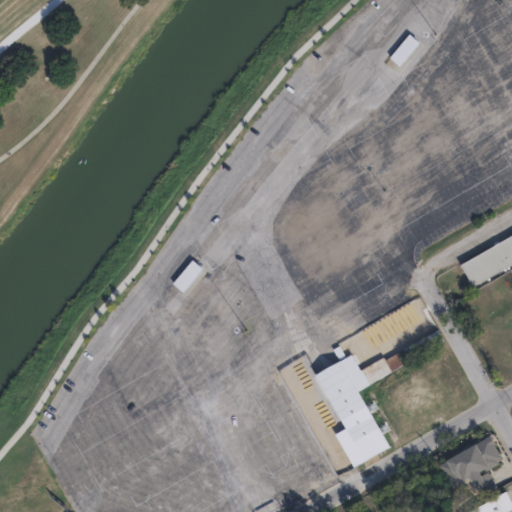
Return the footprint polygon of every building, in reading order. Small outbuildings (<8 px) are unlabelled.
[(390,57),(401,66),(420,42),(410,34),(390,57)] [(511,265),(474,286),(460,263),(511,234),(511,265)] [(203,268),(183,291),(181,290),(173,283),(192,260),(200,266),(203,268)] [(349,351),(358,367),(379,355),(388,369),(356,387),(389,444),(354,464),(333,429),(337,427),(343,424),(313,372),(319,368),(326,364),(349,351)] [(492,470),(501,486),(482,495),(473,478),(454,485),(442,464),(492,436),(504,461),(492,470)] [(511,510),(508,511),(472,511),(508,492),(511,500),(511,510)]
